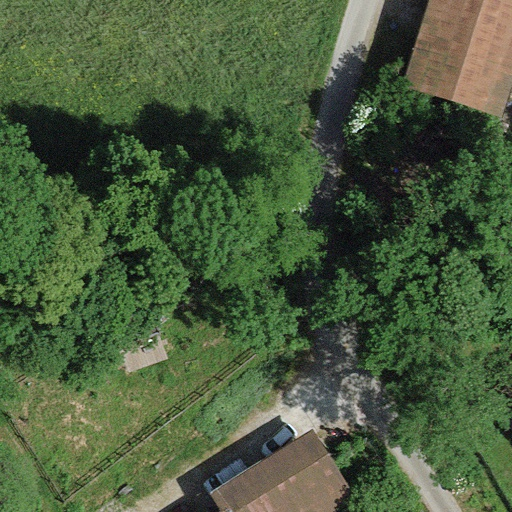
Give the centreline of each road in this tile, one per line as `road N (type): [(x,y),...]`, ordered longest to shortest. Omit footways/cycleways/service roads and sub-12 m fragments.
road 1 (track): [(318,222),(327,306),(343,342),(448,511)]
road 2 (track): [(318,222),(366,0)]
